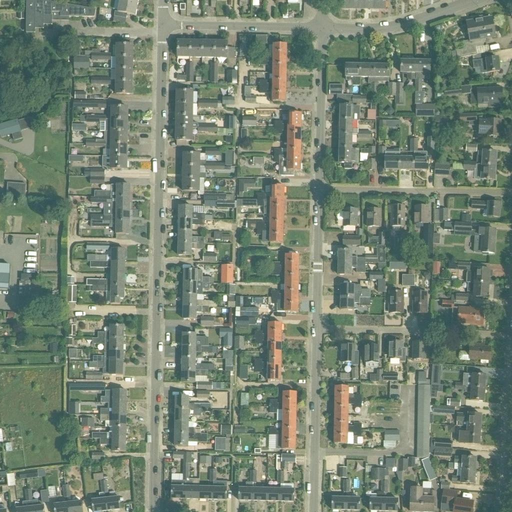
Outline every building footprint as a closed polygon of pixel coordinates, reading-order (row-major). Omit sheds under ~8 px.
[(135,16),(138,3),(119,0),(117,13),(115,12),(114,17),(126,19),(127,15),(135,16)] [(356,10),(356,0),(341,0),(341,9),(356,10)] [(371,10),(370,0),(356,0),(356,10),(371,10)] [(370,0),(371,10),(385,10),(385,0),(370,0)] [(44,21),(52,21),(52,17),(94,18),(96,11),(44,2),(27,2),(26,34),(27,34),(27,30),(35,30),(35,25),(44,26),(44,21)] [(456,52),(451,53),(452,59),(477,55),(476,49),(483,47),(482,40),(495,38),(492,19),(482,21),(482,18),(476,19),(476,22),(467,23),(470,41),(463,43),(465,50),(456,52)] [(190,58),(190,43),(178,43),(178,58),(190,58)] [(190,43),(190,58),(203,59),(203,43),(200,43),(190,43)] [(203,43),(203,59),(215,59),(215,43),(203,43)] [(215,43),(215,59),(228,59),(228,44),(215,43)] [(261,59),(287,60),(287,46),(274,45),(274,57),(267,57),(268,53),(261,53),(261,59)] [(116,58),(132,58),(132,46),(117,46),(116,58)] [(75,57),(75,68),(90,68),(90,58),(75,57)] [(116,70),(132,71),(132,58),(116,58),(116,70)] [(287,60),(261,59),(260,66),(267,66),(267,63),(274,63),(273,74),(286,74),(287,60)] [(498,59),(473,62),(474,70),(481,69),(481,75),(500,73),(498,59)] [(416,80),(416,74),(416,62),(402,61),(401,61),(401,74),(402,74),(402,73),(408,74),(407,80),(415,80),(416,80)] [(416,80),(422,80),(430,80),(430,74),(430,62),(416,62),(416,74),(416,80)] [(360,78),(361,78),(361,66),(347,65),(346,65),(346,78),(346,81),(351,81),(353,86),(360,86),(360,78)] [(375,78),(375,66),(361,66),(361,78),(369,78),(368,84),(371,84),(375,84),(375,78)] [(375,91),(378,91),(378,84),(378,82),(389,82),(389,66),(375,66),(375,78),(375,84),(371,84),(371,90),(375,90),(375,91)] [(132,71),(116,70),(116,83),(132,83),(132,71)] [(227,86),(236,86),(237,72),(228,72),(227,86)] [(286,74),(273,74),(273,85),(267,85),(267,82),(260,82),(260,88),(286,89),(286,74)] [(438,84),(443,88),(448,82),(444,78),(438,84)] [(249,81),(249,97),(260,97),(259,91),(255,91),(254,81),(249,81)] [(132,83),(116,83),(116,95),(132,95),(132,83)] [(460,87),(445,88),(446,97),(461,95),(460,87)] [(286,89),(260,88),(260,94),(267,94),(267,91),(273,91),(273,103),(286,103),(286,89)] [(478,92),(471,92),(472,105),(478,105),(478,106),(488,105),(488,109),(503,108),(502,90),(478,91),(478,92)] [(177,92),(177,104),(192,104),(193,92),(177,92)] [(177,117),(192,117),(192,104),(177,104),(177,117)] [(416,105),(416,117),(428,118),(434,118),(434,108),(434,105),(416,105)] [(341,108),(340,121),(352,122),(359,122),(359,108),(340,107),(340,108),(341,108)] [(108,113),(111,113),(111,120),(111,121),(127,121),(127,108),(108,108),(108,113)] [(275,122),(275,129),(301,129),(302,115),(289,115),(288,126),(282,126),(282,123),(275,122)] [(487,123),(480,122),(476,122),(476,115),(460,116),(461,123),(469,123),(469,126),(480,127),(479,135),(487,135),(487,137),(500,138),(500,122),(488,121),(487,123)] [(177,117),(176,129),(192,129),(198,129),(198,126),(197,124),(192,124),(192,117),(177,117)] [(243,118),(243,126),(256,126),(256,118),(243,118)] [(106,124),(105,132),(111,132),(111,133),(127,133),(127,132),(129,132),(129,126),(127,126),(127,121),(111,121),(111,120),(106,120),(106,124)] [(340,136),(352,136),(358,136),(358,139),(371,139),(371,133),(358,133),(358,130),(352,130),(352,122),(340,121),(340,136)] [(20,133),(18,123),(0,127),(0,136),(0,138),(20,133)] [(136,125),(135,136),(145,136),(145,125),(136,125)] [(192,129),(176,129),(176,141),(192,142),(192,129)] [(301,143),(301,129),(275,129),(275,135),(282,135),(282,132),(288,132),(288,143),(301,143)] [(111,145),(127,146),(127,133),(111,133),(111,132),(105,132),(105,138),(111,138),(111,145)] [(340,136),(340,150),(352,150),(352,136),(340,136)] [(275,151),(275,157),(301,158),(301,143),(288,143),(288,154),(282,154),(282,151),(275,151)] [(105,148),(105,150),(111,150),(111,157),(127,157),(127,146),(111,145),(105,145),(105,148)] [(240,146),(228,146),(228,163),(236,163),(237,154),(240,154),(240,146)] [(417,147),(411,147),(411,153),(414,153),(414,159),(414,171),(428,172),(428,159),(427,159),(427,153),(417,153),(417,147)] [(339,164),(344,164),(344,169),(352,170),(352,164),(358,164),(358,150),(352,150),(340,150),(339,164)] [(476,166),(496,167),(497,153),(483,152),(483,157),(477,157),(476,166)] [(386,171),(400,171),(400,159),(400,154),(386,153),(386,159),(385,159),(385,171),(386,171)] [(184,167),(199,167),(199,155),(184,155),(184,167)] [(127,157),(111,157),(105,157),(105,163),(111,163),(111,170),(127,170),(127,157)] [(275,157),(275,163),(281,163),(282,160),(288,160),(288,172),(301,172),(301,158),(275,157)] [(400,171),(414,171),(414,159),(400,159),(400,171)] [(464,163),(464,165),(454,165),(454,170),(463,170),(463,171),(475,172),(474,180),(481,180),(495,181),(496,167),(476,166),(476,164),(464,163)] [(450,166),(446,166),(436,165),(435,175),(450,176),(450,166)] [(184,179),(199,180),(199,167),(184,167),(184,179)] [(199,180),(184,179),(183,192),(199,192),(199,180)] [(239,180),(238,193),(247,193),(247,189),(254,189),(254,181),(239,180)] [(95,192),(95,198),(103,198),(103,197),(111,197),(117,197),(130,198),(131,186),(117,186),(111,186),(111,192),(104,192),(95,192)] [(258,195),(258,201),(284,201),(284,187),(271,187),(271,198),(265,198),(265,195),(258,195)] [(91,198),(91,203),(103,204),(111,204),(111,210),(117,210),(130,210),(130,198),(117,197),(111,197),(103,197),(103,198),(95,198),(91,198)] [(241,211),(249,211),(250,201),(241,201),(241,211)] [(284,201),(258,201),(258,207),(265,207),(265,204),(271,204),(271,215),(284,216),(284,201)] [(483,217),(487,217),(487,218),(499,218),(500,204),(488,204),(472,203),(472,209),(484,210),(483,217)] [(179,207),(179,219),(192,219),(205,220),(205,214),(192,214),(193,207),(179,207)] [(388,207),(388,214),(391,214),(391,224),(391,227),(404,227),(404,224),(405,207),(391,207),(388,207)] [(429,207),(415,207),(415,224),(428,224),(429,207)] [(91,216),(91,221),(130,222),(130,210),(117,210),(111,210),(111,216),(91,216)] [(338,221),(344,221),(343,227),(357,227),(357,210),(344,210),(344,213),(338,213),(336,215),(336,219),(338,221)] [(381,211),(367,210),(367,227),(381,228),(381,211)] [(448,210),(440,210),(440,221),(448,221),(448,210)] [(284,216),(271,215),(270,226),(264,226),(264,223),(257,223),(257,229),(283,230),(284,216)] [(179,219),(179,231),(192,232),(192,226),(204,226),(205,220),(192,219),(179,219)] [(130,234),(130,222),(91,221),(91,227),(116,228),(116,234),(130,234)] [(470,233),(471,225),(454,224),(444,224),(443,231),(454,232),(470,233)] [(283,230),(257,229),(257,235),(264,235),(264,232),(270,232),(270,244),(283,244),(283,230)] [(479,230),(479,231),(471,231),(471,236),(475,236),(474,253),(482,253),(482,254),(484,254),(484,255),(488,255),(488,254),(494,254),(495,237),(494,237),(494,231),(479,230)] [(179,231),(179,243),(192,244),(197,244),(204,244),(204,238),(197,238),(192,238),(192,232),(179,231)] [(401,233),(401,247),(410,247),(410,233),(401,233)] [(343,237),(343,244),(343,245),(360,246),(360,237),(343,237)] [(179,243),(178,255),(192,256),(192,249),(197,250),(200,250),(204,250),(204,244),(197,244),(192,244),(179,243)] [(91,262),(112,262),(125,263),(125,250),(112,250),(112,256),(99,256),(95,256),(95,261),(91,261),(91,262)] [(338,263),(365,263),(365,259),(357,258),(357,257),(352,257),(352,251),(338,251),(338,263)] [(203,262),(217,263),(217,254),(204,254),(203,262)] [(272,269),(298,270),(299,256),(286,255),(285,267),(279,267),(279,264),(272,264),(272,269)] [(125,275),(125,263),(112,262),(91,262),(91,268),(107,268),(112,268),(111,274),(125,275)] [(365,263),(338,263),(337,275),(351,275),(351,268),(356,269),(356,273),(365,273),(365,263)] [(0,290),(9,291),(11,266),(0,265),(0,290)] [(232,266),(221,266),(221,284),(232,284),(232,266)] [(141,269),(128,268),(127,276),(141,277),(141,269)] [(298,270),(272,269),(272,276),(279,276),(279,273),(285,273),(285,284),(298,284),(298,270)] [(184,270),(184,283),(209,284),(209,278),(203,278),(203,271),(198,271),(184,270)] [(466,283),(468,283),(489,285),(490,271),(475,270),(475,272),(467,272),(466,283)] [(125,275),(111,274),(111,280),(111,286),(125,287),(125,275)] [(32,298),(32,297),(32,283),(33,283),(20,282),(19,297),(32,298)] [(32,283),(32,297),(39,297),(40,284),(32,283)] [(209,289),(209,284),(184,283),(184,295),(197,295),(202,295),(202,289),(209,289)] [(468,292),(474,292),(474,298),(488,299),(489,285),(468,283),(468,292)] [(298,284),(285,284),(285,295),(279,295),(279,292),(272,292),(272,298),(298,298),(298,284)] [(65,286),(65,303),(76,303),(77,286),(65,286)] [(111,286),(106,286),(87,286),(93,286),(93,292),(111,292),(111,304),(120,304),(120,299),(124,299),(125,287),(111,286)] [(340,298),(367,299),(368,293),(360,293),(360,291),(354,290),(354,286),(340,286),(340,298)] [(390,288),(390,292),(389,313),(402,314),(403,293),(395,292),(396,288),(390,288)] [(427,293),(414,293),(413,314),(426,314),(427,293)] [(197,301),(197,295),(184,295),(184,307),(209,307),(209,301),(200,301),(197,301)] [(298,298),(272,298),(271,304),(278,304),(278,301),(285,301),(284,312),(298,313),(298,298)] [(370,299),(367,299),(340,298),(340,310),(354,310),(354,304),(359,304),(359,306),(370,306),(370,299)] [(209,313),(209,307),(184,307),(183,319),(197,319),(197,313),(200,313),(209,313)] [(258,309),(240,309),(240,317),(258,317),(258,309)] [(483,323),(484,310),(459,309),(458,324),(472,324),(472,322),(475,322),(475,326),(482,327),(483,323)] [(255,338),(281,338),(281,324),(268,324),(268,335),(262,335),(262,332),(255,332),(255,338)] [(98,339),(124,339),(124,327),(111,327),(111,333),(98,333),(98,339)] [(220,329),(220,330),(220,338),(224,338),(224,347),(232,347),(232,330),(220,329)] [(183,334),(183,347),(208,347),(208,341),(196,341),(196,335),(183,334)] [(235,337),(235,350),(244,350),(244,337),(235,337)] [(268,352),(281,353),(281,338),(255,338),(255,344),(262,344),(262,341),(268,341),(268,352)] [(93,345),(98,345),(105,345),(105,351),(124,351),(124,339),(98,339),(93,339),(93,345)] [(388,360),(400,360),(400,362),(405,363),(406,349),(402,349),(402,343),(389,342),(388,360)] [(426,343),(413,343),(412,360),(426,360),(426,343)] [(341,363),(352,363),(352,366),(358,366),(359,352),(355,352),(355,346),(341,345),(341,363)] [(459,354),(459,359),(460,361),(469,362),(470,359),(489,361),(490,348),(480,347),(480,345),(471,345),(470,352),(461,352),(459,354)] [(378,346),(365,346),(365,363),(378,363),(378,346)] [(208,347),(183,347),(183,359),(196,359),(196,353),(200,353),(208,353),(208,347)] [(93,357),(93,363),(123,364),(124,351),(105,351),(105,357),(93,357)] [(254,367),(280,367),(281,353),(268,352),(267,364),(261,364),(261,360),(254,360),(254,367)] [(183,359),(182,371),(208,371),(214,371),(214,365),(208,365),(200,365),(196,365),(196,359),(183,359)] [(123,364),(93,363),(93,367),(98,367),(98,369),(103,369),(103,375),(110,375),(123,376),(123,364)] [(280,367),(254,367),(254,373),(261,373),(261,370),(267,370),(267,381),(280,381),(280,367)] [(208,371),(182,371),(182,383),(195,383),(195,377),(200,377),(207,377),(208,371)] [(464,375),(463,384),(465,385),(465,387),(465,388),(466,388),(485,389),(486,377),(486,376),(472,375),(465,375),(464,375)] [(335,402),(361,402),(361,396),(354,396),(354,399),(348,399),(348,387),(335,387),(335,402)] [(465,393),(471,394),(470,401),(484,402),(485,402),(484,402),(485,389),(466,388),(465,393)] [(101,404),(113,404),(127,404),(127,392),(114,391),(113,398),(101,398),(101,404)] [(270,407),(296,408),(296,393),(283,393),(283,404),(277,404),(277,401),(270,401),(270,407)] [(241,394),(241,406),(248,406),(249,394),(241,394)] [(176,398),(176,410),(201,411),(211,411),(211,405),(206,405),(200,405),(189,404),(189,398),(176,398)] [(335,416),(347,416),(348,405),(354,405),(354,408),(361,409),(361,402),(335,402),(335,416)] [(101,410),(101,415),(127,416),(127,404),(113,404),(113,411),(108,411),(108,410),(101,410)] [(296,408),(270,407),(269,413),(276,413),(276,410),(283,410),(282,422),(296,422),(296,408)] [(201,411),(176,410),(175,422),(189,422),(189,416),(201,417),(201,411)] [(113,422),(113,428),(126,428),(127,416),(101,415),(101,422),(113,422)] [(458,427),(467,428),(467,430),(480,430),(481,416),(468,415),(468,416),(457,415),(457,422),(458,422),(458,427)] [(334,430),(360,431),(360,424),(353,424),(353,427),(347,427),(347,416),(335,416),(334,430)] [(82,419),(82,428),(93,428),(93,419),(82,419)] [(175,422),(175,434),(200,435),(200,429),(189,429),(189,422),(175,422)] [(296,422),(282,422),(282,433),(276,433),(276,429),(269,429),(269,436),(276,436),(295,436),(296,422)] [(221,426),(221,436),(231,436),(231,426),(221,426)] [(92,440),(100,440),(126,440),(126,428),(113,428),(113,434),(92,434),(92,440)] [(360,431),(334,430),(334,444),(347,445),(347,433),(353,434),(353,437),(360,437),(360,431)] [(480,430),(467,430),(467,436),(460,436),(459,444),(479,446),(480,430)] [(398,432),(386,431),(386,442),(398,442),(398,432)] [(175,434),(175,446),(188,447),(188,443),(197,443),(208,443),(208,435),(200,435),(175,434)] [(295,436),(276,436),(276,450),(282,450),(295,451),(295,436)] [(225,451),(225,439),(216,439),(215,451),(225,451)] [(126,440),(100,440),(100,446),(113,446),(113,452),(126,452),(126,440)] [(184,464),(184,469),(189,470),(189,464),(192,464),(192,453),(184,453),(184,464)] [(296,456),(288,456),(282,456),(282,464),(282,470),(288,470),(288,464),(296,464),(296,456)] [(462,471),(475,472),(476,464),(476,459),(462,458),(455,458),(455,464),(456,464),(455,470),(462,471)] [(423,461),(424,464),(425,466),(424,466),(430,481),(436,479),(429,464),(427,459),(423,461)] [(398,460),(398,464),(398,471),(408,472),(407,464),(408,461),(398,460)] [(346,464),(346,473),(355,473),(356,464),(346,464)] [(372,481),(385,481),(386,470),(372,469),(372,481)] [(27,479),(38,478),(37,471),(27,472),(27,479)] [(474,485),(475,472),(462,471),(461,477),(452,476),(452,483),(460,483),(460,484),(470,484),(470,486),(473,486),(473,485),(474,485)] [(27,479),(27,472),(19,473),(20,480),(27,479)] [(102,474),(93,475),(94,482),(101,481),(101,482),(103,482),(102,474)] [(111,475),(106,476),(108,486),(119,484),(118,479),(112,480),(111,475)] [(440,483),(442,483),(441,489),(449,490),(450,484),(444,483),(445,478),(440,478),(440,483)] [(45,486),(46,498),(53,497),(53,491),(59,491),(59,481),(51,482),(52,486),(45,486)] [(172,487),(172,499),(185,500),(186,481),(183,481),(172,481),(172,487)] [(186,481),(185,500),(199,500),(199,488),(192,488),(193,482),(189,482),(186,481)] [(253,489),(253,483),(251,483),(246,483),(246,489),(239,489),(239,501),(253,501),(253,489)] [(199,488),(199,500),(213,500),(213,488),(199,488)] [(213,488),(213,500),(227,501),(227,489),(213,488)] [(253,489),(253,501),(267,501),(267,490),(253,489)] [(421,511),(422,489),(411,489),(411,491),(408,491),(408,505),(411,505),(410,511),(421,511)] [(422,489),(421,511),(432,511),(433,505),(436,505),(436,492),(431,492),(431,490),(422,489)] [(267,490),(267,501),(280,502),(281,490),(267,490)] [(281,490),(280,502),(294,502),(295,490),(281,490)] [(442,491),(442,506),(453,508),(452,511),(471,511),(473,503),(457,501),(458,492),(453,491),(442,491)] [(377,493),(377,500),(370,499),(370,511),(384,511),(384,500),(384,494),(382,494),(382,493),(377,493)] [(99,494),(99,500),(92,501),(93,511),(103,511),(107,511),(106,500),(105,494),(103,494),(99,494)] [(106,500),(107,511),(121,510),(120,498),(106,500)] [(346,511),(346,499),(332,499),(332,510),(346,511)] [(346,499),(346,511),(360,511),(360,499),(346,499)] [(384,500),(384,511),(394,511),(397,511),(398,500),(384,500)] [(44,511),(44,507),(39,507),(38,501),(32,502),(30,502),(30,511),(44,511)] [(23,503),(24,509),(16,510),(16,511),(30,511),(30,502),(27,503),(23,503)] [(83,511),(82,502),(68,504),(69,511),(83,511)]
